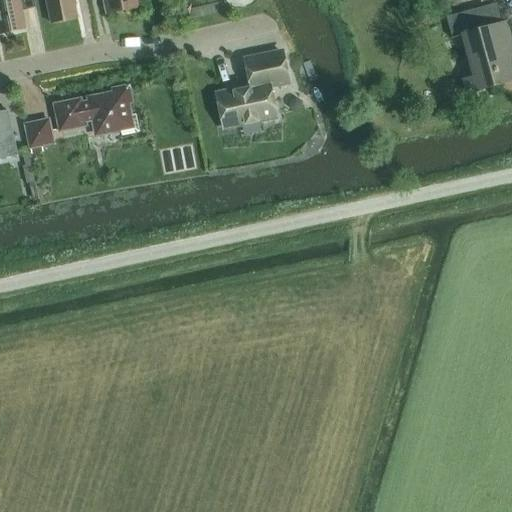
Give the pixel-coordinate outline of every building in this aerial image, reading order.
[(0,0),(0,33),(0,34),(26,29),(20,1),(27,0),(0,0)] [(46,0),(52,23),(78,18),(73,0),(46,0)] [(138,0),(105,0),(108,12),(139,5),(138,0)] [(469,93),(511,80),(511,45),(506,23),(500,24),(495,4),(446,17),(452,38),(464,35),(476,76),(465,79),(469,93)] [(289,81),(283,53),(246,60),(252,88),(218,95),(224,127),(277,116),(270,85),(289,81)] [(134,103),(130,84),(112,88),(113,94),(56,105),(61,130),(86,125),(85,120),(93,119),(97,135),(120,130),(121,136),(140,132),(136,113),(130,115),(128,104),(134,103)] [(0,113),(0,158),(18,155),(9,111),(0,113)] [(54,143),(49,118),(24,123),(29,148),(54,143)] [(39,198),(27,148),(21,149),(25,165),(22,165),(26,182),(29,182),(33,200),(39,198)] [(52,164),(49,152),(42,153),(45,166),(52,164)]
